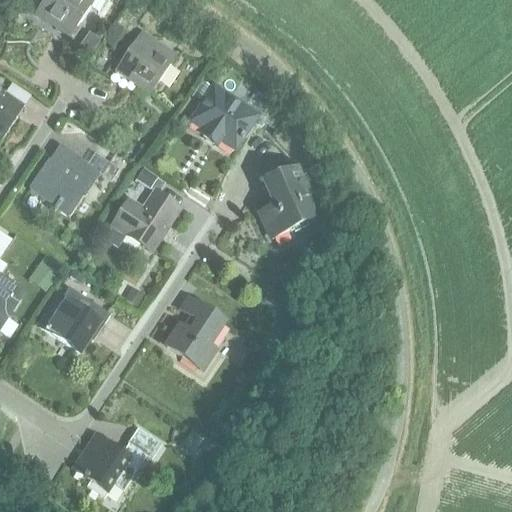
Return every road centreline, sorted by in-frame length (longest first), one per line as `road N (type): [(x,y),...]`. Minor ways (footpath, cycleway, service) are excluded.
road 1 (unclassified): [(374,511),(393,456),(404,375),(395,283),(377,214),(325,124),(277,74),(171,0)]
road 2 (residential): [(0,393),(56,430),(78,427),(216,223)]
